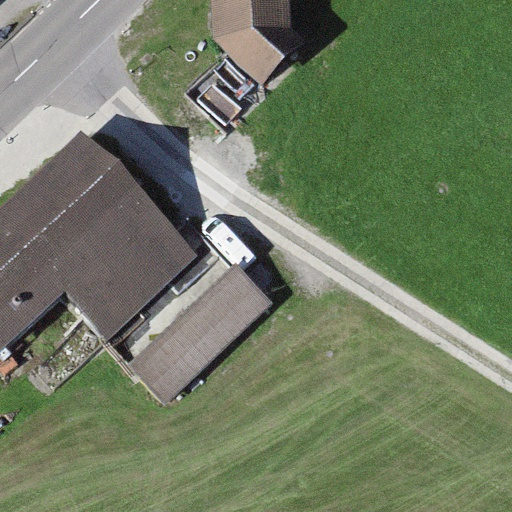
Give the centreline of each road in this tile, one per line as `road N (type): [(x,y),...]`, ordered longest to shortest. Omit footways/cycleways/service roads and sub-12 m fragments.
road 1 (track): [(511,372),(201,180),(58,47)]
road 2 (secondary): [(105,0),(0,98)]
